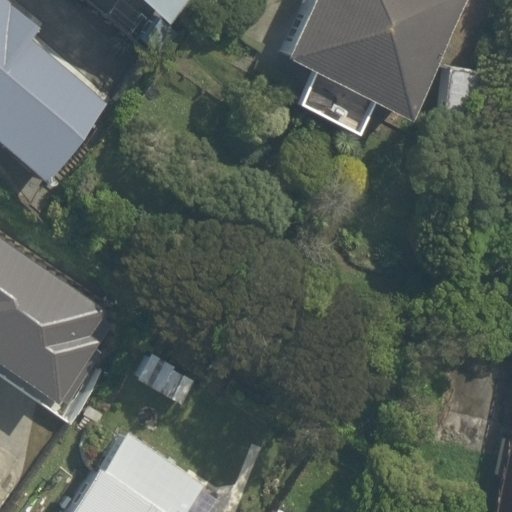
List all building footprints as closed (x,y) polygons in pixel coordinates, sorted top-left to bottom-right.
[(111,0),(144,27),(166,0),(111,0)] [(296,0),(262,64),(293,81),(279,108),(340,141),(355,113),(382,128),(449,0),(296,0)] [(0,157),(33,183),(105,90),(0,7),(0,157)] [(511,511),(511,358),(483,511),(511,511)] [(112,436),(84,475),(75,469),(44,511),(174,511),(190,492),(112,436)]
